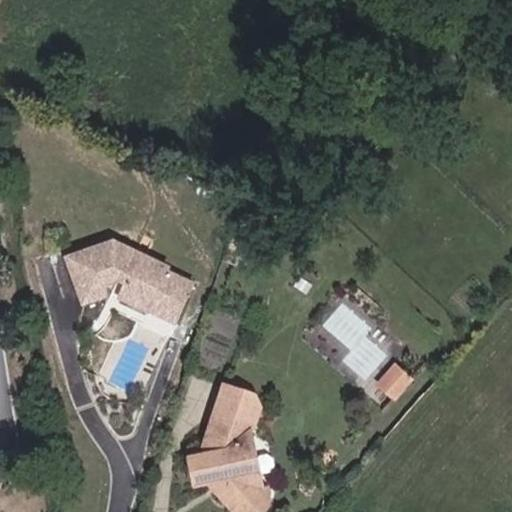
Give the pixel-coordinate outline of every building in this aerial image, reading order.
[(121,305),(148,317),(156,302),(186,316),(198,285),(114,245),(67,262),(81,311),(109,302),(105,287),(116,286),(127,290),(121,305)] [(177,330),(186,316),(156,302),(148,317),(177,330)] [(382,383),(397,397),(413,378),(398,365),(382,383)] [(235,495),(228,502),(236,511),(267,511),(270,510),(271,493),(257,478),(253,458),(272,413),(264,398),(239,388),(213,460),(196,463),(199,486),(211,485),(225,483),(229,481),(235,495)] [(225,483),(211,485),(228,502),(235,495),(229,481),(225,483)]
